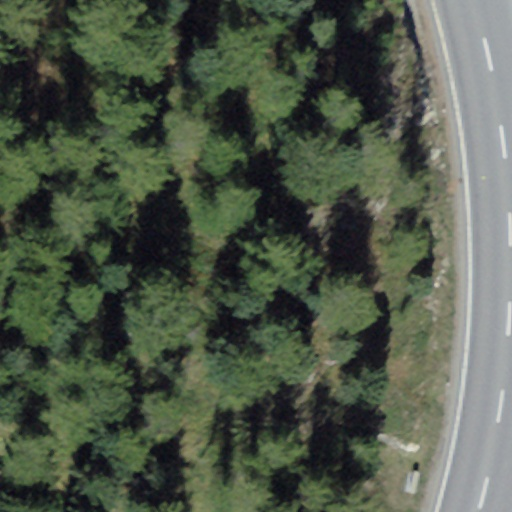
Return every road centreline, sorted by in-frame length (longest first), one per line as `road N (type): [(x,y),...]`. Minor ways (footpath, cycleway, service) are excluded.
road 1 (primary): [(511,186),(480,0)]
road 2 (primary): [(481,511),(511,327)]
